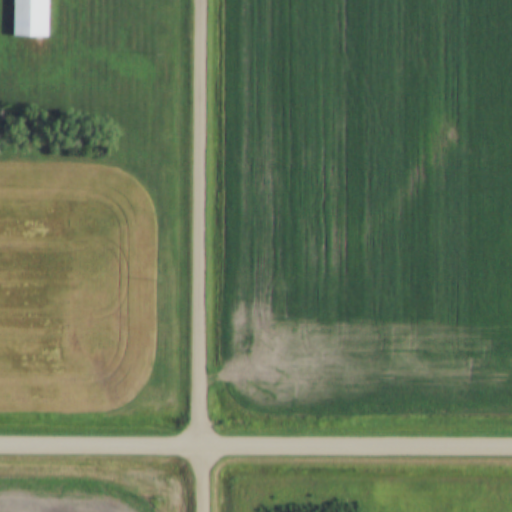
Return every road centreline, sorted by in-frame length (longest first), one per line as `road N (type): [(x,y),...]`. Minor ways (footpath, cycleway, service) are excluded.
road 1 (tertiary): [(0,446),(511,449)]
road 2 (residential): [(204,511),(201,0)]
